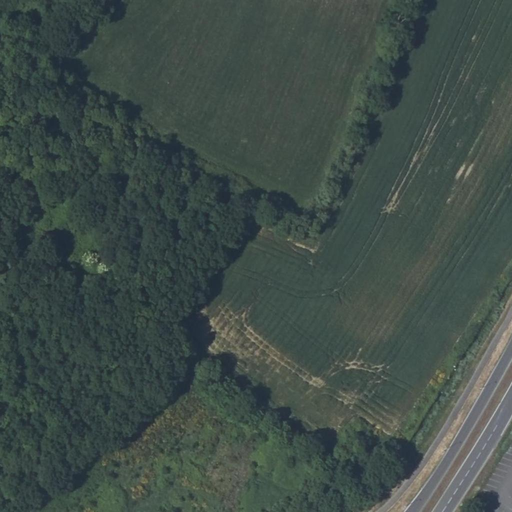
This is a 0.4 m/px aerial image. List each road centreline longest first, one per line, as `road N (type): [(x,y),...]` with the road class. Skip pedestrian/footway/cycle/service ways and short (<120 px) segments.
road 1 (secondary): [(511,346),(411,511)]
road 2 (secondary): [(440,511),(511,396)]
